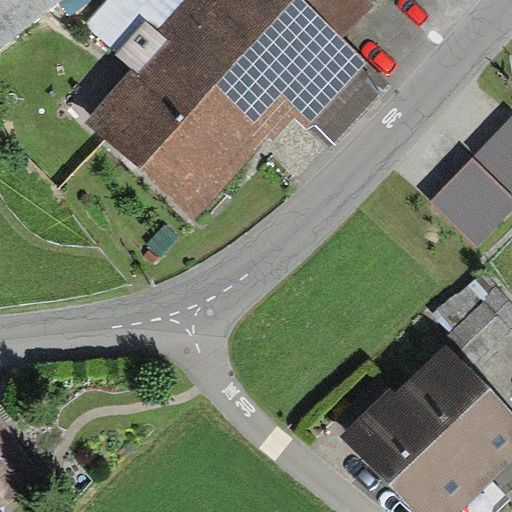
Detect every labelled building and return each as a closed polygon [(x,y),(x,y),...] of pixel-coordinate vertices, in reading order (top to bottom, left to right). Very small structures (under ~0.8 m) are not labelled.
[(0,0),(0,48),(57,0),(0,0)] [(331,148),(392,82),(345,38),(375,5),(369,0),(101,0),(81,22),(137,74),(92,123),(193,216),(266,138),(271,142),(296,116),(331,148)] [(511,124),(435,203),(479,245),(511,211),(511,124)] [(473,361),(511,328),(511,301),(486,271),(434,314),(473,361)] [(503,491),(511,482),(511,420),(445,351),(401,393),(391,383),(338,434),(413,511),(468,511),(497,484),(503,491)] [(0,511),(0,500),(37,474),(0,424),(0,511)]
